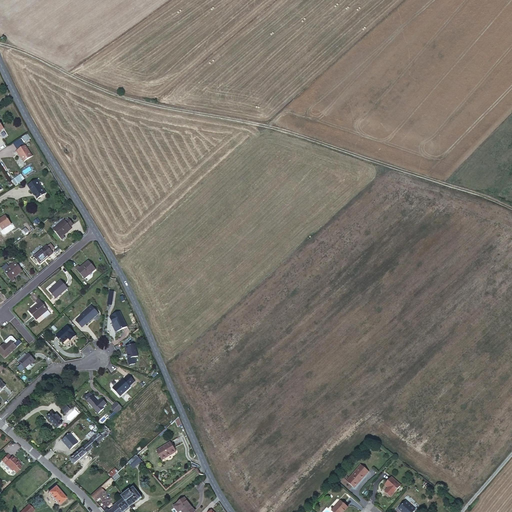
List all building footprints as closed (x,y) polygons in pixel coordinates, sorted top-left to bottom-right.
[(33,156),(26,146),(18,151),(20,154),(21,154),(25,161),(33,156)] [(11,179),(14,185),(25,179),(22,174),(11,179)] [(38,180),(29,186),(34,193),(39,199),(47,193),(38,180)] [(8,218),(0,222),(0,225),(4,232),(13,227),(8,218)] [(64,222),(53,231),(62,242),(66,239),(63,236),(68,232),(69,233),(72,231),(71,229),(74,227),(69,221),(66,223),(64,222)] [(33,258),(39,265),(49,257),(52,254),(47,247),(33,258)] [(2,272),(11,283),(15,281),(12,277),(17,273),(19,275),(22,273),(14,262),(2,272)] [(79,267),(75,270),(84,281),(96,271),(89,262),(85,265),(86,267),(81,270),(79,267)] [(60,283),(49,292),(56,300),(67,291),(60,283)] [(31,311),(27,314),(34,322),(46,312),(38,302),(35,305),(37,307),(31,312),(31,311)] [(92,308),(77,321),(83,328),(87,325),(87,326),(99,316),(92,308)] [(127,330),(120,314),(109,319),(113,328),(116,326),(119,334),(127,330)] [(114,336),(119,334),(116,326),(113,328),(111,328),(114,336)] [(68,328),(57,339),(63,345),(68,340),(72,344),(77,338),(68,328)] [(0,347),(0,353),(4,359),(17,348),(11,341),(4,347),(3,345),(0,347)] [(28,347),(21,354),(23,356),(30,349),(28,347)] [(135,348),(126,352),(130,365),(140,362),(135,348)] [(33,352),(22,361),(26,367),(33,362),(37,359),(33,352)] [(123,379),(112,389),(119,397),(130,388),(129,387),(134,383),(128,376),(123,380),(123,379)] [(91,395),(86,399),(97,413),(103,408),(102,406),(106,403),(100,397),(96,400),(91,395)] [(67,400),(61,404),(67,411),(72,406),(67,400)] [(110,408),(115,414),(119,410),(121,409),(116,403),(110,408)] [(52,410),(47,415),(62,432),(63,430),(59,425),(62,422),(60,418),(62,416),(57,411),(54,413),(52,410)] [(159,422),(166,429),(173,423),(167,415),(159,422)] [(86,443),(68,459),(72,464),(109,432),(106,427),(104,424),(98,429),(92,434),(88,438),(90,440),(86,443)] [(88,438),(92,434),(90,432),(83,438),(86,443),(90,440),(88,438)] [(69,433),(61,440),(68,448),(76,442),(69,433)] [(170,444),(156,454),(162,462),(175,453),(170,444)] [(2,459),(12,471),(13,470),(16,472),(22,467),(19,464),(19,463),(12,456),(11,456),(9,453),(2,459)] [(136,457),(130,461),(133,465),(138,460),(136,457)] [(369,471),(362,464),(348,480),(355,486),(369,471)] [(108,472),(101,479),(105,484),(111,478),(112,477),(108,472)] [(112,477),(111,478),(114,482),(114,483),(121,478),(117,473),(112,477)] [(114,482),(111,478),(105,484),(90,497),(94,502),(105,493),(103,490),(113,483),(114,482)] [(394,493),(384,484),(377,492),(383,497),(380,500),(384,504),(388,501),(394,493)] [(54,488),(48,495),(59,507),(66,500),(54,488)] [(106,509),(102,511),(123,511),(140,499),(132,489),(121,497),(123,501),(119,505),(118,504),(112,508),(112,509),(109,511),(106,509)] [(99,500),(105,507),(113,501),(106,493),(99,500)] [(196,511),(197,511),(185,497),(173,506),(176,511),(180,511),(182,511),(196,511)] [(343,511),(348,507),(341,501),(332,510),(333,511),(343,511)] [(413,511),(415,509),(405,501),(399,508),(402,511),(413,511)]
